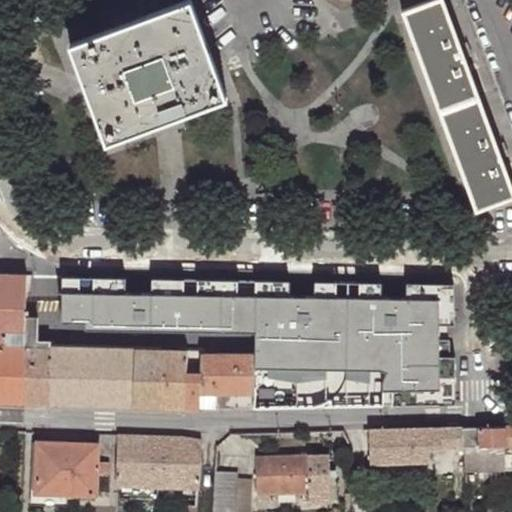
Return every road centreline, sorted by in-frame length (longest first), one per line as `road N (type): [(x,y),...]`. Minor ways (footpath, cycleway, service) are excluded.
road 1 (residential): [(0,168),(10,207),(49,240),(511,254)]
road 2 (residential): [(0,412),(511,418)]
